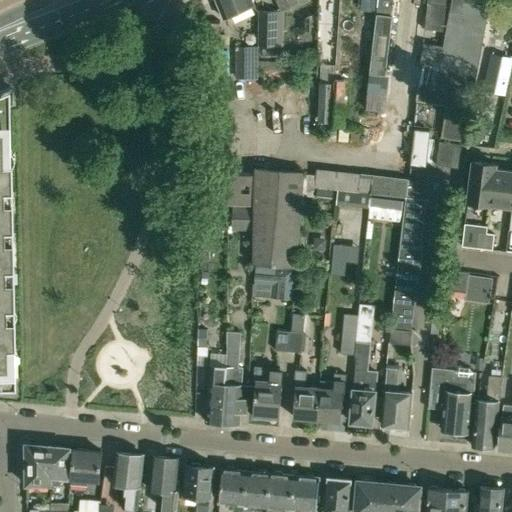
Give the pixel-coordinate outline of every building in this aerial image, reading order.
[(254,0),(216,0),(224,18),(257,5),(254,0)] [(276,0),(281,9),(298,1),(297,0),(276,0)] [(377,0),(369,75),(385,76),(394,0),(377,0)] [(424,42),(419,68),(453,73),(476,77),(489,5),(466,2),(466,1),(465,0),(453,0),(445,46),(443,46),(424,42)] [(429,0),(426,28),(441,30),(445,0),(429,0)] [(278,11),(261,11),(259,45),(277,45),(278,11)] [(204,46),(206,46),(219,46),(220,24),(206,24),(205,24),(204,46)] [(335,77),(332,123),(343,124),(345,78),(335,77)] [(419,80),(416,101),(447,105),(441,137),(465,141),(473,93),(450,89),(451,85),(419,80)] [(331,126),(333,84),(320,83),(317,125),(331,126)] [(0,387),(13,388),(12,359),(11,359),(11,360),(4,360),(3,348),(12,348),(11,320),(10,320),(10,321),(3,321),(3,309),(11,309),(10,281),(9,281),(9,282),(2,282),(2,270),(10,270),(10,242),(8,242),(1,243),(1,231),(9,231),(9,202),(8,202),(8,203),(0,203),(0,192),(9,191),(8,163),(7,163),(7,164),(0,164),(0,152),(8,152),(7,102),(11,102),(11,87),(0,91),(0,387)] [(410,165),(426,166),(430,130),(414,128),(410,165)] [(495,169),(496,164),(473,161),(468,201),(490,204),(495,168),(495,169)] [(411,179),(408,178),(317,168),(315,186),(336,188),(371,192),(406,196),(392,321),(410,323),(415,277),(417,277),(421,245),(418,245),(424,197),(424,195),(424,194),(424,193),(423,191),(423,189),(422,188),(421,187),(420,185),(419,184),(418,182),(417,181),(414,180),(411,179)] [(511,202),(511,170),(495,169),(495,168),(490,204),(511,207),(511,202)] [(228,204),(234,204),(254,204),(253,228),(252,264),(279,266),(297,268),(305,175),(255,170),(255,173),(202,171),(201,203),(228,204)] [(333,198),(334,188),(317,186),(316,196),(333,198)] [(369,208),(371,192),(336,188),(334,204),(369,208)] [(372,197),(370,217),(400,220),(402,200),(372,197)] [(234,228),(253,228),(254,204),(234,204),(234,228)] [(223,236),(224,220),(205,219),(204,235),(223,236)] [(486,233),(478,232),(476,248),(484,249),(486,233)] [(484,249),(492,250),(494,234),(486,233),(484,249)] [(333,245),(331,261),(346,263),(347,246),(333,245)] [(293,268),(257,266),(256,282),(274,284),(273,295),(291,296),(293,268)] [(289,349),(293,313),(293,311),(277,309),(274,348),(289,349)] [(293,313),(289,349),(302,351),(305,314),(293,313)] [(355,354),(356,342),(359,316),(344,314),(340,353),(355,354)] [(239,367),(240,353),(242,331),(230,330),(227,366),(226,366),(221,421),(239,423),(240,411),(244,411),(246,398),(241,398),(244,367),(239,367)] [(207,352),(208,337),(199,336),(199,352),(207,352)] [(372,423),(375,391),(377,371),(367,370),(369,343),(356,342),(355,354),(358,354),(357,363),(355,389),(353,389),(351,421),(359,422),(361,425),(367,425),(369,423),(372,423)] [(226,366),(220,365),(211,364),(206,420),(221,421),(226,366)] [(444,405),(442,430),(453,431),(456,434),(462,435),(465,432),(468,432),(472,389),(475,390),(477,371),(473,371),(470,367),(460,366),(456,369),(445,368),(442,386),(446,387),(444,405)] [(405,426),(409,426),(412,392),(396,391),(399,368),(387,367),(382,424),(395,425),(397,428),(402,429),(405,426)] [(256,381),(253,413),(279,415),(282,383),(281,383),(282,370),(272,369),(257,368),(256,381)] [(316,418),(319,388),(305,387),(306,371),(295,370),(294,386),(296,386),(294,416),(316,418)] [(319,388),(316,418),(340,420),(343,390),(345,391),(347,375),(335,374),(334,382),(320,381),(319,388)] [(475,415),(472,445),(494,447),(498,401),(500,401),(502,377),(489,376),(487,400),(479,399),(477,415),(475,415)] [(511,404),(502,404),(498,447),(511,448),(511,404)] [(46,475),(48,446),(35,444),(26,452),(27,483),(46,483),(46,475)] [(60,476),(68,476),(71,448),(48,446),(46,475),(46,483),(51,483),(59,484),(60,476)] [(99,483),(101,470),(102,450),(75,448),(73,485),(81,485),(82,481),(99,483)] [(139,508),(142,474),(144,454),(117,452),(114,484),(126,485),(124,507),(139,508)] [(177,479),(177,477),(179,457),(153,455),(150,489),(166,491),(164,508),(166,509),(178,510),(180,479),(177,479)] [(191,465),(187,464),(184,494),(199,496),(196,511),(208,511),(210,500),(213,467),(201,466),(201,464),(191,463),(191,465)] [(242,510),(246,470),(236,469),(234,467),(228,466),(226,468),(223,468),(219,501),(238,503),(238,510),(242,510)] [(266,506),(269,472),(267,472),(266,470),(260,469),(258,471),(246,470),(242,510),(242,511),(252,511),(253,510),(247,509),(248,504),(266,506)] [(289,511),(293,475),(283,474),(281,471),(275,471),(273,473),(269,472),(266,506),(286,508),(285,511),(289,511)] [(300,511),(300,509),(315,511),(319,477),(315,477),(313,474),(308,474),(305,476),(293,475),(289,511),(300,511)] [(339,479),(328,478),(326,495),(324,495),(322,511),(330,511),(331,511),(342,511),(348,511),(351,480),(350,480),(350,478),(339,477),(339,479)] [(375,511),(379,482),(372,482),(370,479),(364,479),(362,481),(359,481),(356,510),(366,511),(365,511),(375,511)] [(395,511),(398,485),(397,484),(395,482),(389,481),(387,483),(379,482),(375,511),(395,511)] [(416,511),(419,487),(416,486),(415,483),(409,483),(407,485),(398,485),(395,511),(416,511)] [(445,511),(448,489),(439,488),(437,486),(431,485),(429,487),(427,487),(424,511),(445,511)] [(501,511),(504,489),(481,486),(480,501),(476,504),(475,511),(501,511)] [(445,511),(466,511),(468,491),(466,490),(465,488),(460,488),(458,490),(448,489),(445,511)] [(51,511),(75,511),(76,511),(69,511),(69,503),(51,502),(51,503),(51,511)] [(35,503),(35,509),(40,509),(40,510),(51,511),(51,503),(46,503),(35,503)]
